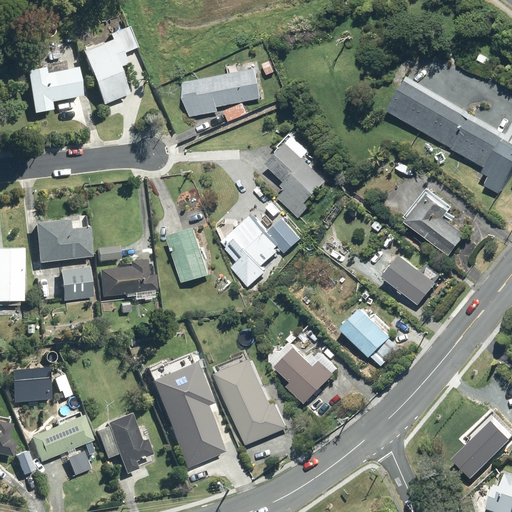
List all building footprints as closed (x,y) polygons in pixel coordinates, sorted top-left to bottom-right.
[(78,55),(100,106),(126,95),(115,69),(122,66),(118,56),(136,48),(128,29),(109,37),(110,41),(78,55)] [(263,65),(268,76),(275,73),(269,62),(263,65)] [(41,69),(24,72),(32,113),(51,110),(49,103),(79,97),(73,68),(43,75),(41,69)] [(218,113),(217,108),(260,100),(254,71),(184,84),(190,118),(218,113)] [(511,142),(407,81),(389,111),(441,142),(439,145),(443,148),(445,144),(487,169),(484,174),(491,178),(487,186),(501,194),(511,175),(511,142)] [(10,90),(0,92),(0,99),(11,98),(10,90)] [(243,104),(225,112),(229,123),(247,115),(243,104)] [(286,190),(278,198),(300,218),(311,207),(306,203),(327,181),(294,150),(301,143),(291,134),(278,147),(281,150),(267,165),(285,183),(282,186),(286,190)] [(410,219),(407,222),(451,255),(467,234),(445,218),(450,210),(429,194),(410,219)] [(254,215),(222,242),(228,248),(227,249),(238,263),(232,268),(249,287),(266,272),(261,266),(278,251),(276,249),(279,246),(285,253),(302,240),(284,219),(269,232),(254,215)] [(64,220),(32,225),(37,264),(90,257),(87,228),(67,230),(67,229),(66,220),(64,220)] [(120,220),(103,223),(105,230),(121,228),(120,220)] [(183,284),(210,275),(195,228),(168,236),(183,284)] [(118,247),(97,249),(99,262),(120,260),(118,247)] [(0,251),(0,303),(22,303),(20,251),(0,251)] [(384,277),(420,305),(438,283),(402,255),(384,277)] [(129,267),(97,271),(101,298),(125,295),(125,298),(135,296),(135,294),(156,291),(154,276),(147,277),(145,261),(128,263),(129,267)] [(59,272),(62,295),(54,297),(55,303),(93,298),(89,268),(59,272)] [(130,306),(121,306),(121,314),(130,313),(130,306)] [(341,330),(370,358),(391,337),(362,308),(341,330)] [(170,316),(171,324),(186,322),(184,314),(170,316)] [(293,335),(287,340),(291,345),(297,340),(293,335)] [(276,368),(292,383),(288,387),(306,404),(335,374),(321,360),(315,366),(296,347),(276,368)] [(53,351),(41,356),(45,367),(57,363),(53,351)] [(47,371),(60,400),(74,393),(62,365),(47,371)] [(41,374),(14,385),(20,400),(47,389),(41,374)] [(251,388),(241,392),(243,398),(253,394),(251,388)] [(174,396),(180,415),(175,417),(186,448),(200,443),(202,447),(208,445),(207,441),(215,437),(204,406),(202,407),(200,403),(191,407),(192,411),(187,412),(180,394),(174,396)] [(231,414),(229,415),(243,447),(274,433),(260,401),(258,402),(255,395),(228,407),(231,414)] [(271,414),(278,430),(291,424),(285,409),(271,414)] [(105,428),(94,432),(105,458),(106,460),(117,455),(125,475),(137,470),(134,463),(151,456),(144,440),(139,442),(127,414),(104,424),(105,428)] [(447,414),(435,430),(448,440),(459,424),(447,414)] [(81,470),(72,449),(89,442),(89,441),(78,417),(28,438),(39,463),(51,458),(60,479),(81,470)] [(0,455),(11,457),(13,442),(6,441),(8,426),(0,424),(0,455)] [(25,452),(13,458),(21,476),(33,471),(25,452)] [(511,511),(511,478),(506,477),(501,490),(495,488),(487,511),(489,511),(511,511)]
